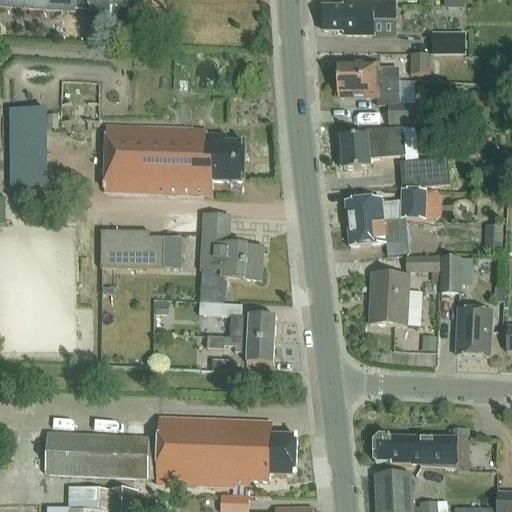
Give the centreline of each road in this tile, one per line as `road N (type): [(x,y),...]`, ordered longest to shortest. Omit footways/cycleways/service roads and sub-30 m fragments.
road 1 (tertiary): [(324,388),(292,0)]
road 2 (unclassified): [(511,396),(324,388)]
road 3 (tertiary): [(340,511),(324,388)]
